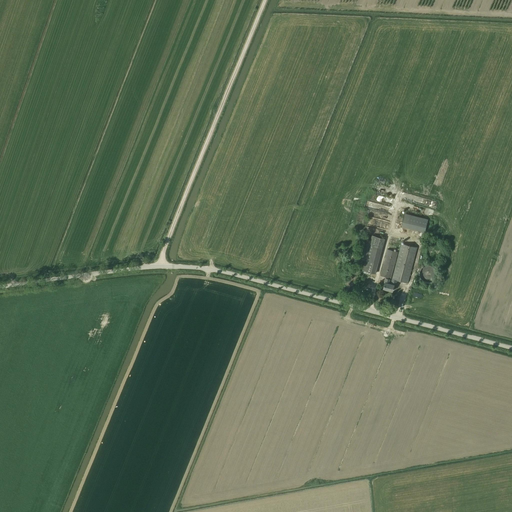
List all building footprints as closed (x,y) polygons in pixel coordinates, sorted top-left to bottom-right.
[(430,201),(418,197),(417,202),(428,206),(430,201)] [(365,200),(363,207),(381,211),(383,205),(365,200)] [(405,212),(402,225),(425,231),(428,218),(405,212)] [(363,269),(375,273),(384,239),(373,235),(363,269)] [(417,247),(401,243),(392,279),(408,283),(417,247)] [(380,276),(387,277),(391,278),(398,252),(387,249),(380,276)] [(386,278),(385,282),(383,288),(392,291),(394,285),(389,283),(390,279),(386,278)]
